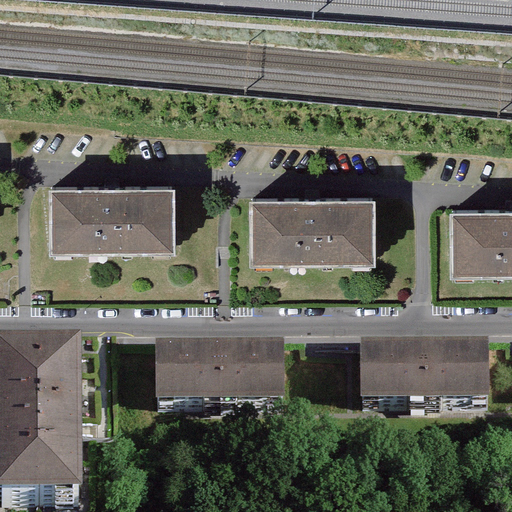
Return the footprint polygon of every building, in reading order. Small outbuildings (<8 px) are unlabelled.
[(181,253),(180,188),(56,188),(56,253),(181,253)] [(383,264),(383,200),(257,201),(258,265),(383,264)] [(511,210),(462,211),(463,278),(511,277),(511,210)] [(0,358),(0,511),(88,511),(87,358),(0,358)] [(427,359),(428,420),(497,419),(496,358),(427,359)] [(162,421),(228,420),(227,359),(162,360),(162,421)] [(291,359),(227,359),(228,420),(291,420),(291,359)] [(428,420),(427,359),(369,359),(369,420),(428,420)]
